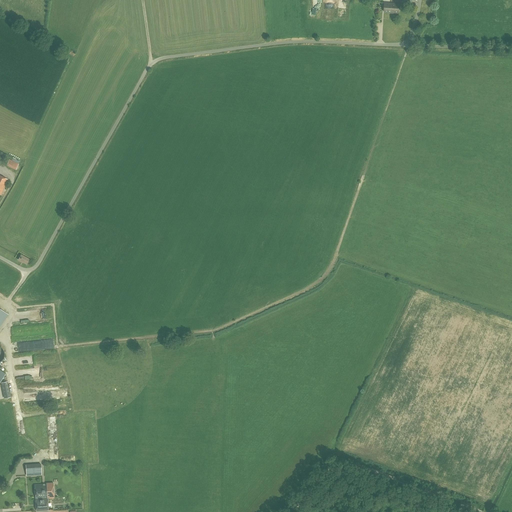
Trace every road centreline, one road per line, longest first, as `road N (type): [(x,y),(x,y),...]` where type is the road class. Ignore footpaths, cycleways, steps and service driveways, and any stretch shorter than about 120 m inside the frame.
road 1 (unclassified): [(0,257),(23,269),(37,265),(158,59),(295,41),(511,49)]
road 2 (track): [(481,511),(343,462),(331,465),(290,511)]
